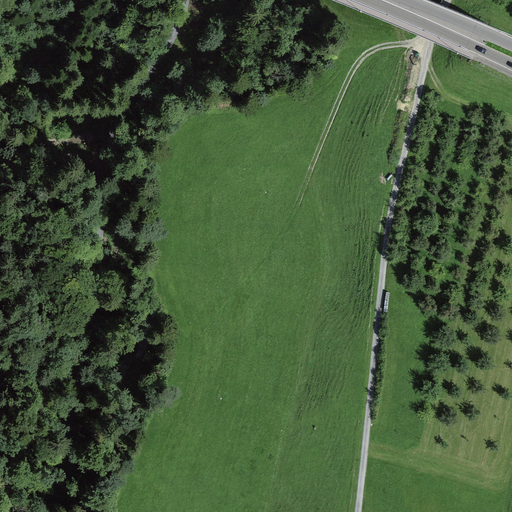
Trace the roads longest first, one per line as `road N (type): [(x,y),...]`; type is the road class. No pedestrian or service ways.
road 1 (track): [(60,511),(87,400),(101,166),(186,0)]
road 2 (track): [(355,511),(386,234),(426,55),(451,0)]
road 3 (track): [(248,295),(290,220),(346,82),(366,54),(436,31)]
